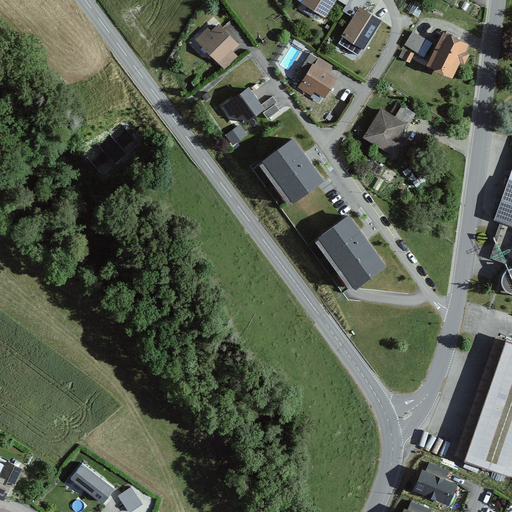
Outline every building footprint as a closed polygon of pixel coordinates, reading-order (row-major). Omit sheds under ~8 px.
[(346,8),(350,0),(305,0),(302,7),(324,20),(335,2),(346,8)] [(368,2),(364,0),(350,0),(346,8),(343,13),(353,19),(341,39),(364,52),(381,23),(362,11),(368,2)] [(241,46),(221,25),(213,32),(211,29),(198,41),(224,70),(239,56),(235,51),(241,46)] [(432,45),(413,33),(405,46),(424,58),(432,45)] [(468,46),(443,34),(427,68),(449,79),(452,80),(460,64),(464,66),(469,56),(464,53),(468,46)] [(335,67),(321,58),(317,64),(316,63),(300,87),(315,97),(318,92),(327,99),(340,79),(331,73),(335,67)] [(267,109),(251,87),(224,107),(232,118),(239,120),(244,126),(267,109)] [(415,114),(397,104),(390,115),(381,110),(366,137),(400,156),(410,140),(402,136),(415,114)] [(291,136),(255,160),(287,207),(323,182),(291,136)] [(511,183),(508,182),(495,218),(507,222),(494,257),(510,263),(511,257),(511,183)] [(383,265),(347,213),(313,237),(349,289),(383,265)] [(511,266),(507,269),(503,278),(504,283),(507,288),(511,289),(511,266)] [(511,340),(509,339),(467,459),(511,475),(511,340)] [(0,493),(4,495),(22,459),(5,451),(3,456),(0,455),(0,493)] [(80,456),(67,472),(100,497),(113,481),(80,456)] [(457,477),(419,461),(410,483),(448,499),(457,477)] [(130,483),(117,492),(129,509),(142,500),(130,483)] [(423,511),(401,502),(397,511),(423,511)]
